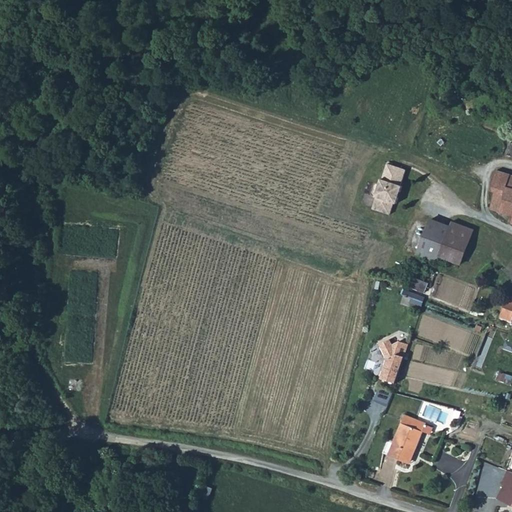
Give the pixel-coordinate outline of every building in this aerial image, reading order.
[(401,186),(406,170),(388,164),(383,179),(381,179),(380,184),(377,183),(374,185),(371,193),(373,196),(377,197),(373,208),(390,214),(394,203),(396,204),(402,186),(401,186)] [(490,208),(510,214),(508,221),(511,222),(511,173),(496,169),(490,190),(495,191),(490,208)] [(421,255),(432,259),(435,260),(437,255),(458,264),(472,229),(455,222),(452,220),(450,226),(429,218),(417,248),(422,250),(421,255)] [(423,292),(427,281),(415,277),(411,288),(423,292)] [(507,296),(500,315),(505,317),(511,300),(511,298),(508,297),(507,296)] [(400,341),(393,344),(390,337),(378,343),(385,356),(387,356),(381,377),(396,382),(409,343),(400,341)] [(379,388),(375,397),(388,403),(392,393),(379,388)] [(417,416),(406,411),(388,453),(410,461),(423,429),(414,425),(417,416)] [(417,416),(414,425),(423,429),(430,432),(433,425),(426,422),(427,420),(417,416)] [(511,504),(511,471),(508,470),(503,479),(508,480),(499,498),(511,504)]
